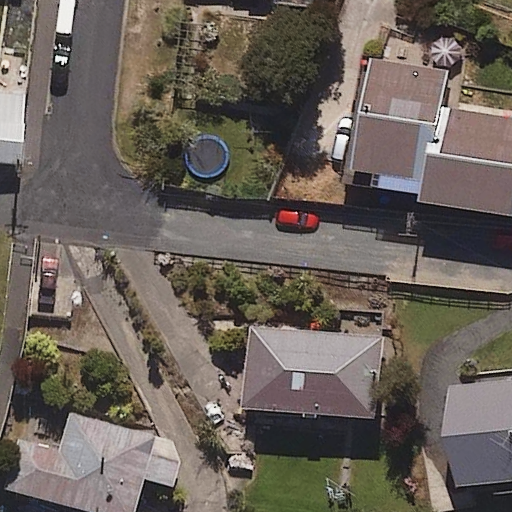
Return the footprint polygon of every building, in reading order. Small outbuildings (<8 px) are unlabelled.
[(453,70),(375,58),(359,171),(428,181),(425,201),(511,213),(511,113),(448,104),(453,70)] [(26,95),(0,92),(0,163),(20,165),(26,95)] [(386,333),(253,325),(248,409),(381,416),(386,333)] [(511,379),(453,386),(465,488),(511,482),(511,379)] [(60,453),(16,441),(2,493),(68,511),(150,511),(174,491),(181,464),(171,442),(71,414),(60,453)]
